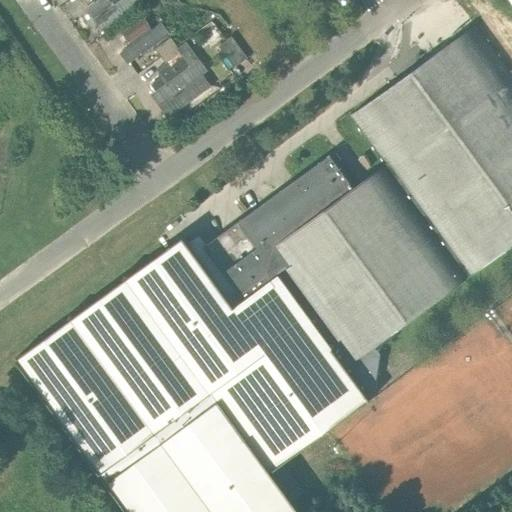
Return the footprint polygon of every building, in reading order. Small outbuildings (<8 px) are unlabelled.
[(144,0),(101,0),(90,8),(105,30),(146,1),(144,0)] [(148,18),(116,44),(129,60),(161,34),(148,18)] [(375,344),(511,245),(511,74),(475,25),(362,107),(398,155),(354,188),(330,155),(195,253),(184,237),(16,359),(127,511),(300,511),(293,501),(306,493),(284,463),(371,400),(370,399),(375,396),(382,354),(375,344)] [(160,56),(175,44),(169,36),(154,47),(160,56)] [(227,41),(219,47),(234,68),(248,59),(232,37),(227,41)] [(166,64),(181,52),(175,44),(160,56),(166,64)] [(199,60),(154,94),(175,122),(220,87),(199,60)]
